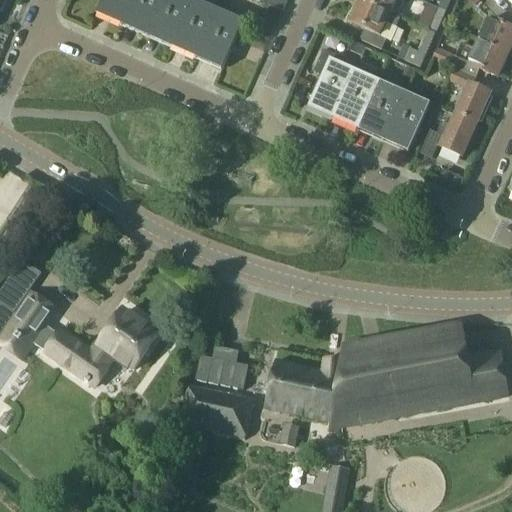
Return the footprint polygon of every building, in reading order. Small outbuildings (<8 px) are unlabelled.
[(133,0),(103,0),(98,12),(123,23),(133,0)] [(163,0),(133,0),(123,23),(148,34),(163,0)] [(190,6),(177,0),(163,0),(148,34),(172,45),(190,6)] [(285,0),(257,0),(257,2),(281,12),(286,0),(285,0)] [(396,0),(357,0),(357,1),(389,15),(396,0)] [(450,0),(442,0),(438,10),(445,14),(450,0)] [(357,1),(347,23),(365,31),(360,43),(382,52),(387,40),(390,42),(396,29),(400,20),(389,15),(357,1)] [(215,17),(190,6),(172,45),(197,56),(215,17)] [(445,14),(438,10),(428,32),(435,35),(445,14)] [(240,28),(215,17),(197,56),(222,68),(240,28)] [(511,45),(511,32),(488,22),(478,44),(507,57),(511,45)] [(435,35),(428,32),(418,54),(409,50),(409,51),(402,48),(397,59),(420,69),(435,35)] [(507,57),(478,44),(474,52),(460,46),(454,58),(436,50),(431,60),(453,70),(476,80),(480,72),(497,80),(507,57)] [(322,77),(309,104),(335,116),(353,77),(352,77),(354,73),(344,69),(347,62),(322,51),(312,74),(314,75),(314,74),(322,77)] [(476,80),(453,70),(448,81),(444,91),(457,97),(461,87),(466,89),(454,116),(476,126),(489,97),(472,89),(476,80)] [(378,88),(353,77),(335,116),(360,127),(378,88)] [(402,99),(378,88),(360,127),(385,138),(402,99)] [(427,110),(402,99),(385,138),(410,149),(427,110)] [(476,126),(454,116),(449,127),(441,123),(436,135),(430,132),(420,156),(430,160),(436,148),(461,159),(476,126)] [(0,306),(0,334),(3,331),(13,316),(0,306)] [(157,338),(121,314),(92,356),(59,333),(44,355),(95,389),(109,368),(108,367),(113,360),(133,373),(157,338)] [(274,365),(264,410),(329,424),(327,432),(508,398),(500,354),(467,360),(461,330),(461,326),(380,341),(364,344),(343,348),(342,358),(341,364),(324,361),(322,376),(274,365)] [(210,362),(199,359),(194,383),(242,393),(247,369),(235,367),(238,355),(213,350),(210,362)] [(251,404),(188,391),(180,429),(243,442),(251,404)] [(279,446),(278,447),(293,450),(293,449),(297,430),(283,427),(279,446)] [(327,480),(323,504),(342,507),(346,483),(327,480)] [(64,507),(63,508),(64,509),(64,510),(64,511),(65,511),(64,511),(83,511),(84,511),(84,510),(84,509),(84,508),(83,507),(83,506),(82,506),(75,501),(74,500),(73,500),(72,500),(71,500),(70,500),(69,500),(68,500),(68,501),(67,501),(66,502),(65,503),(64,504),(64,505),(64,506),(64,507)]
